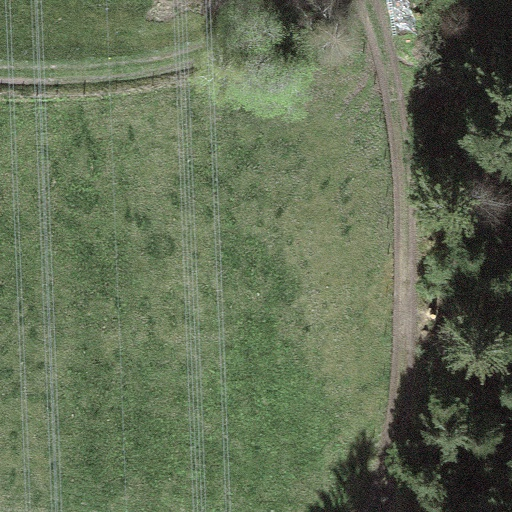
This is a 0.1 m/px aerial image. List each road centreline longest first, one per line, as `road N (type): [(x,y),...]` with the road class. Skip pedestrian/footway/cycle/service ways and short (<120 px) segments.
road 1 (track): [(369,511),(387,227),(342,0)]
road 2 (track): [(309,0),(253,44),(177,64),(0,75)]
